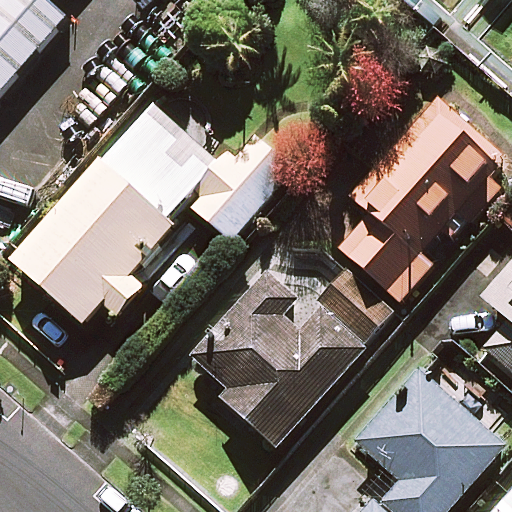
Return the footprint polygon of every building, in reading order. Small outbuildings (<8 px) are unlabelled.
[(0,101),(69,23),(56,12),(66,0),(8,0),(0,9),(0,101)] [(507,163),(439,106),(357,204),(374,219),(344,255),(405,306),(435,270),(424,260),(507,163)] [(220,172),(155,114),(107,168),(103,164),(14,265),(87,329),(105,309),(120,322),(146,292),(133,281),(178,231),(172,225),(201,192),(206,197),(192,212),(233,247),(296,176),(258,143),(239,165),(232,159),(220,172)] [(343,286),(329,274),(278,267),(193,360),(232,396),(226,403),(280,453),(399,323),(350,279),(343,286)] [(511,271),(485,302),(511,326),(488,353),(511,373),(511,271)] [(383,511),(455,511),(508,452),(421,375),(357,448),(402,488),(382,511),(383,511)] [(511,511),(511,501),(502,511),(511,511)]
